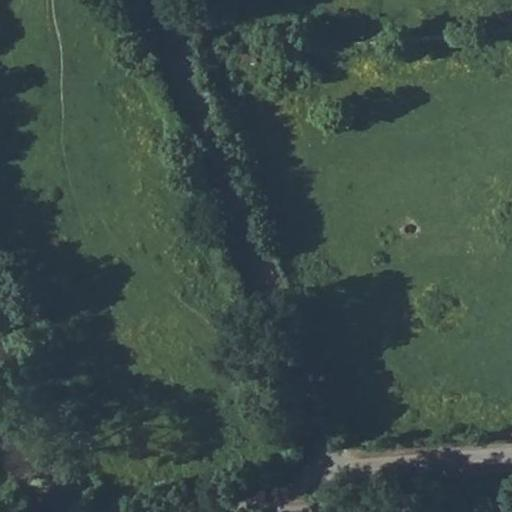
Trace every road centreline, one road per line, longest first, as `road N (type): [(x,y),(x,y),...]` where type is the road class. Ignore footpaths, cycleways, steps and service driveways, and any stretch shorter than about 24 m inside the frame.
road 1 (unclassified): [(161,0),(334,477)]
road 2 (unclassified): [(334,477),(511,464)]
road 3 (unclassified): [(334,477),(200,511)]
